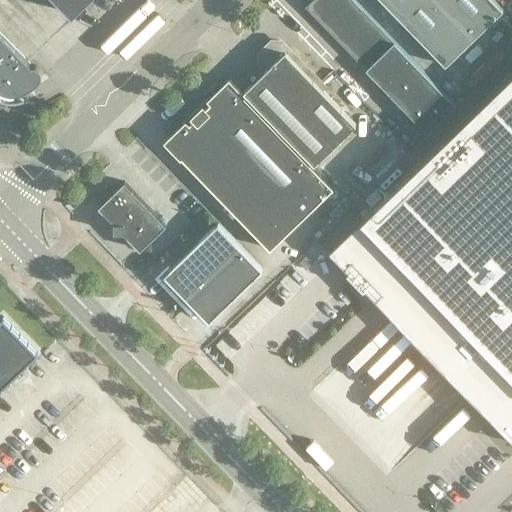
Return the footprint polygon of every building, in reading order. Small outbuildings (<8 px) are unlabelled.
[(31,65),(30,65),(0,33),(0,0),(58,0),(72,14),(86,0),(0,0),(0,98),(2,99),(6,100),(10,100),(14,100),(17,99),(16,95),(20,93),(24,92),(28,90),(32,88),(36,85),(39,82),(41,80),(42,79),(43,77),(43,75),(43,74),(43,72),(42,70),(42,69),(41,68),(39,66),(38,66),(38,65),(36,65),(35,64),(33,64),(31,65)] [(381,85),(410,57),(353,0),(310,0),(304,6),(381,85)] [(502,9),(493,0),(381,0),(445,65),(502,9)] [(146,42),(168,19),(160,11),(138,35),(146,42)] [(243,91),(313,163),(355,123),(318,85),(320,82),(281,41),(272,41),(260,53),(259,62),(266,69),(243,91)] [(410,57),(381,85),(427,133),(455,105),(410,57)] [(511,71),(328,250),(469,395),(511,439),(511,71)] [(333,187),(228,80),(208,99),(211,102),(205,108),(203,105),(192,116),(194,118),(188,124),(185,121),(165,141),(269,249),(333,187)] [(165,224),(124,181),(98,206),(113,222),(113,232),(123,232),(139,250),(165,224)] [(163,274),(186,298),(240,245),(217,222),(163,274)] [(186,298),(208,321),(262,269),(240,245),(186,298)] [(0,387),(37,351),(2,316),(0,317),(0,387)] [(388,331),(313,406),(391,484),(404,470),(395,461),(386,470),(377,460),(387,450),(388,451),(404,435),(417,447),(439,425),(433,418),(458,392),(449,383),(425,407),(407,389),(426,369),(388,331)] [(471,480),(465,494),(480,501),(486,487),(471,480)]
